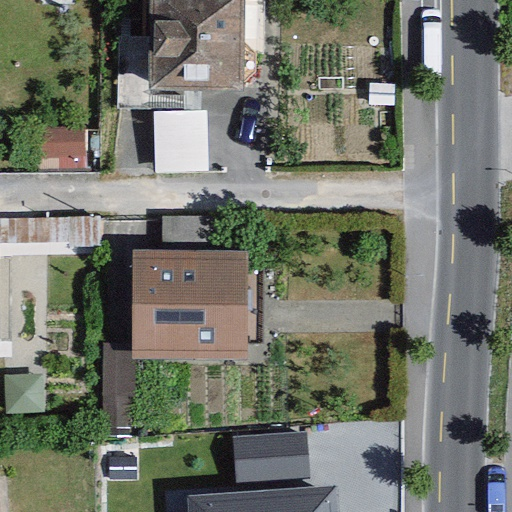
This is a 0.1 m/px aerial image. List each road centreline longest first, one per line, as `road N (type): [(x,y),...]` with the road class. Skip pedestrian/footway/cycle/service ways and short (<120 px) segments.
road 1 (residential): [(0,188),(476,200)]
road 2 (unclassified): [(461,511),(476,200)]
road 3 (unclassified): [(476,146),(474,0)]
